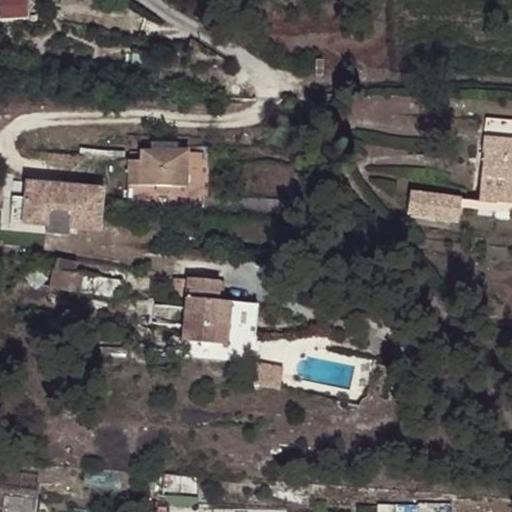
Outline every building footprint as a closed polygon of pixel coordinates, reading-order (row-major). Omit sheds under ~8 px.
[(485,133),(511,134),(511,118),(486,117),(485,133)] [(130,163),(129,188),(154,188),(170,189),(185,189),(187,155),(175,154),(149,153),(141,153),(141,163),(130,163)] [(507,155),(484,153),(479,195),(511,198),(511,163),(507,163),(507,155)] [(27,193),(24,192),(22,220),(99,227),(103,185),(28,179),(27,193)] [(462,193),(408,187),(405,209),(459,215),(460,203),(462,193)] [(170,189),(154,188),(154,199),(170,199),(170,189)] [(511,198),(479,195),(462,193),(460,203),(479,205),(511,209),(511,206),(511,198)] [(326,211),(325,225),(356,228),(345,212),(326,211)] [(52,292),(119,300),(120,295),(121,283),(74,277),(74,268),(55,265),(54,274),(52,290),(52,292)] [(30,286),(52,290),(54,274),(33,271),(30,286)] [(186,279),(175,278),(174,297),(187,298),(183,341),(215,344),(218,301),(220,281),(186,279)] [(231,302),(218,301),(215,344),(227,345),(231,302)] [(283,385),(284,366),(260,366),(259,384),(283,385)]
